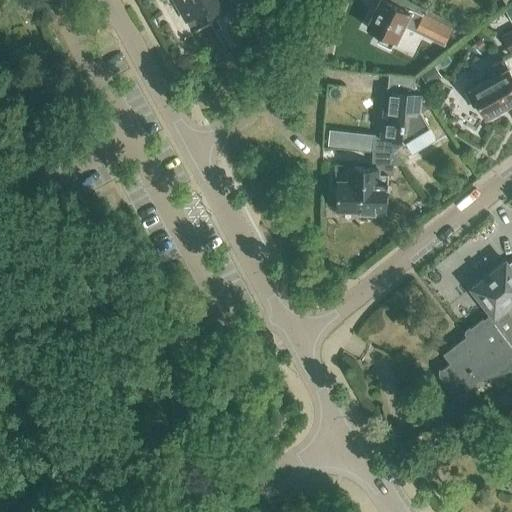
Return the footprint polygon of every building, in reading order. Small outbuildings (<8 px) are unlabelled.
[(73,8),(70,0),(52,0),(56,13),(73,8)] [(172,0),(183,17),(200,8),(207,20),(222,11),(221,8),(225,6),(226,0),(172,0)] [(443,46),(454,25),(409,0),(378,0),(365,29),(380,36),(377,43),(390,49),(393,42),(395,43),(403,26),(443,46)] [(511,31),(501,37),(511,54),(511,53),(511,31)] [(477,106),(484,120),(511,104),(511,79),(501,60),(487,68),(494,79),(465,94),(473,108),(477,106)] [(430,68),(420,74),(426,85),(437,79),(430,68)] [(373,137),(372,153),(392,153),(392,151),(401,143),(427,127),(419,113),(421,93),(414,93),(415,78),(388,75),(386,89),(385,89),(379,137),(373,137)] [(363,136),(354,136),(353,147),(363,148),(363,136)] [(350,186),(337,185),(336,212),(361,212),(361,216),(377,217),(377,213),(387,213),(388,175),(391,175),(392,153),(372,153),(371,170),(350,170),(350,186)] [(472,291),(492,315),(494,318),(503,311),(511,323),(511,271),(506,263),(503,265),(502,263),(493,271),(495,273),(483,282),(482,280),(474,286),(475,289),(472,291)] [(476,381),(509,370),(511,368),(511,323),(503,311),(494,318),(492,315),(484,321),(482,319),(469,330),(471,332),(443,355),(449,363),(440,370),(440,375),(442,379),(444,384),(448,387),(453,389),(457,390),(462,389),(467,387),(471,384),(473,380),(476,381)]
